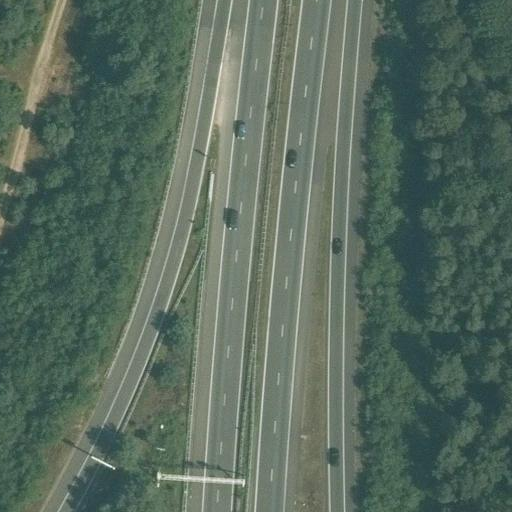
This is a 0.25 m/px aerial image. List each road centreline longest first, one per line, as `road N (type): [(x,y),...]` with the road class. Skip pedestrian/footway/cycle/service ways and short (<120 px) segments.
road 1 (motorway): [(219,0),(163,275),(108,415),(58,511)]
road 2 (motorway): [(267,511),(316,0)]
road 3 (motorway): [(261,0),(216,511)]
road 4 (motorway): [(334,511),(334,285),(352,0)]
road 5 (track): [(63,0),(0,209)]
